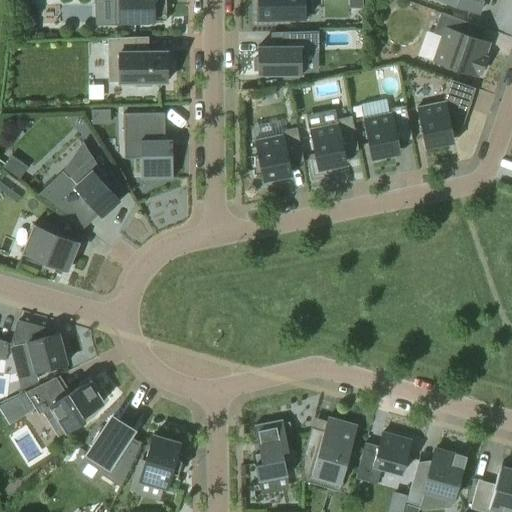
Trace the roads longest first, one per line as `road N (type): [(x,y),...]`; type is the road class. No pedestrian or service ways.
road 1 (residential): [(209,244),(462,188),(478,170),(511,76)]
road 2 (residential): [(213,386),(309,367),(511,424)]
road 3 (residential): [(208,0),(209,244)]
road 4 (residential): [(108,311),(138,356),(170,379),(213,386)]
road 5 (residential): [(209,244),(159,257),(125,302),(108,311)]
road 6 (residential): [(213,511),(213,386)]
